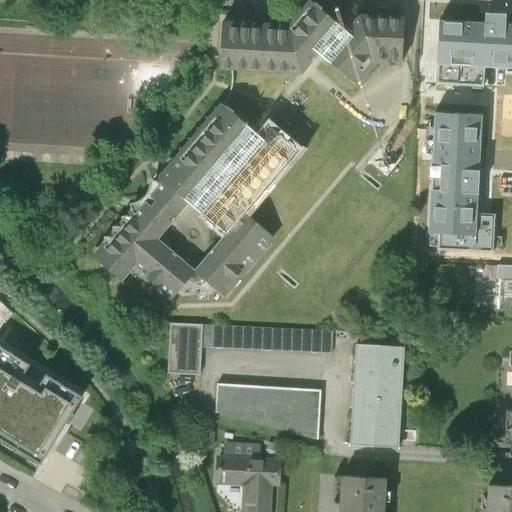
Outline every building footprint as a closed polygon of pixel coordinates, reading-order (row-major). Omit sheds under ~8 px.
[(219,67),(299,72),(316,51),(354,83),(371,62),(398,64),(401,19),(359,16),(352,24),(346,32),(308,1),(286,28),(281,28),(245,26),(222,24),(219,67)] [(438,21),(435,85),(483,87),(484,68),(511,69),(511,24),(504,24),(505,14),(485,13),(485,23),(438,21)] [(161,177),(164,180),(190,202),(208,218),(227,234),(243,215),(298,151),(270,127),(261,137),(253,130),(223,105),(176,159),(161,177)] [(477,214),(482,115),(434,113),(427,233),(437,233),(436,250),(492,253),(494,214),(477,214)] [(274,242),(243,215),(227,234),(213,250),(197,269),(175,250),(160,237),(190,202),(164,180),(97,259),(122,281),(131,269),(170,302),(178,292),(183,297),(211,295),(216,289),(227,298),(274,242)] [(511,280),(511,267),(499,267),(498,279),(511,280)] [(171,325),(169,374),(201,375),(202,349),(332,355),(333,333),(171,325)] [(356,345),(350,445),(398,448),(404,348),(356,345)] [(30,365),(0,346),(0,439),(41,464),(82,397),(45,374),(35,390),(20,381),(30,365)] [(322,389),(218,383),(217,411),(319,438),(322,389)] [(214,431),(196,430),(194,452),(213,445),(214,431)] [(281,458),(219,454),(218,482),(245,484),(243,511),(269,511),(272,483),(279,484),(281,458)] [(344,476),(342,511),(383,511),(386,479),(344,476)] [(511,511),(511,486),(490,486),(488,511),(511,511)]
